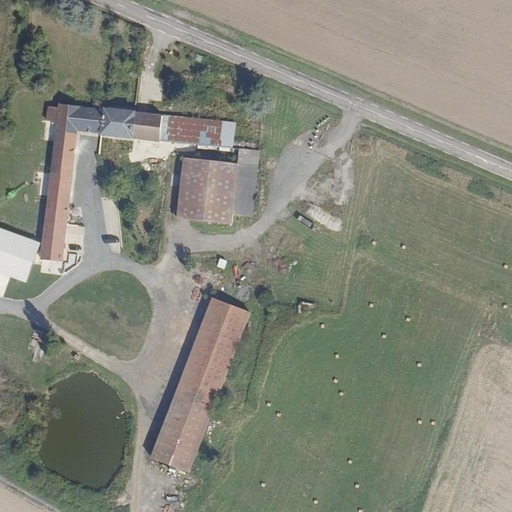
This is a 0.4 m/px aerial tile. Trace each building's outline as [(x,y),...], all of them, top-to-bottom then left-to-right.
[(202,76),(205,70),(198,67),(196,74),(202,76)] [(105,137),(107,111),(50,105),(33,246),(32,259),(53,261),(68,133),(105,137)] [(238,144),(241,125),(138,114),(107,111),(105,137),(238,151),(238,144)] [(246,219),(254,146),(238,144),(238,151),(236,166),(230,217),(246,219)] [(230,217),(236,166),(182,161),(175,222),(228,228),(230,217)] [(217,267),(225,269),(228,261),(220,258),(217,267)] [(305,296),(327,301),(330,284),(308,279),(305,296)] [(215,414),(255,316),(243,311),(217,300),(199,343),(151,460),(190,477),(215,414)] [(41,340),(31,340),(29,360),(40,361),(41,340)] [(14,354),(20,356),(24,345),(19,343),(14,354)]
